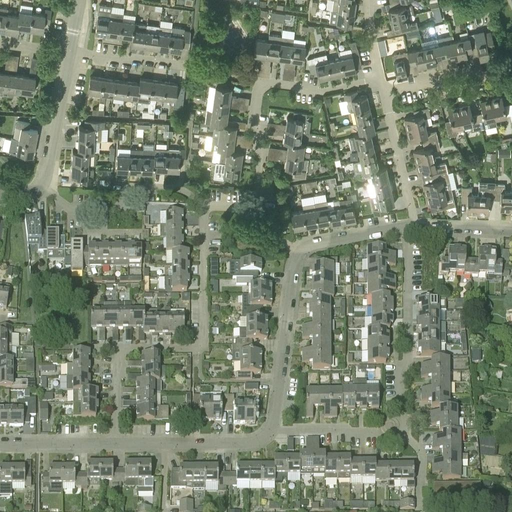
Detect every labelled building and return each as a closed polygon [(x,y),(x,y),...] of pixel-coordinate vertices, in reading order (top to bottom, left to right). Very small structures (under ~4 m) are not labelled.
[(332,0),(331,10),(353,14),(355,1),(352,0),(350,0),(345,0),(346,1),(342,0),(332,0)] [(389,19),(407,15),(413,14),(411,5),(405,6),(405,5),(404,6),(402,0),(400,0),(390,2),(392,8),(387,9),(389,19)] [(428,0),(431,9),(438,8),(436,0),(428,0)] [(43,22),(49,23),(51,10),(44,9),(44,14),(31,12),(29,29),(42,31),(43,22)] [(328,23),(335,24),(351,26),(353,14),(331,10),(330,10),(328,23)] [(17,28),(29,29),(31,12),(18,11),(17,15),(16,23),(18,23),(17,28)] [(119,36),(122,20),(123,13),(110,12),(109,18),(107,34),(119,36)] [(17,33),(17,28),(18,23),(16,23),(17,15),(7,14),(4,31),(17,33)] [(397,33),(410,31),(409,25),(407,15),(389,19),(391,29),(396,28),(397,33)] [(94,32),(107,34),(109,18),(97,16),(94,32)] [(119,36),(131,37),(133,29),(134,22),(122,20),(119,36)] [(156,48),(168,50),(171,28),(159,26),(158,32),(156,48)] [(180,52),(181,46),(188,47),(189,31),(184,30),(184,28),(171,26),(171,28),(168,50),(180,52)] [(130,45),(143,47),(145,31),(133,29),(131,37),(130,45)] [(143,47),(156,48),(158,32),(145,31),(143,47)] [(469,43),(470,49),(472,56),(478,54),(479,59),(489,57),(488,51),(494,50),(490,31),(483,33),(485,39),(474,42),(475,42),(470,43),(469,43)] [(270,57),(278,58),(281,36),(269,34),(268,41),(264,65),(269,65),(270,57)] [(288,68),(292,44),(293,38),(281,36),(278,58),(284,59),(283,67),(288,68)] [(465,51),(470,49),(469,43),(470,43),(468,37),(462,39),(462,38),(453,40),(457,58),(466,55),(465,51)] [(258,64),(264,65),(268,41),(255,39),(252,55),(259,56),(258,64)] [(447,60),(457,58),(453,40),(443,43),(437,44),(440,56),(446,55),(447,60)] [(292,44),(288,68),(293,69),(294,61),(302,62),(305,46),(292,44)] [(434,58),(440,56),(437,44),(432,46),(431,45),(422,47),(426,65),(435,62),(434,58)] [(416,67),(426,65),(422,47),(412,50),(407,51),(410,63),(415,62),(416,67)] [(351,49),(350,49),(351,55),(354,65),(360,63),(357,51),(357,48),(356,48),(351,49)] [(391,55),(392,61),(396,78),(406,76),(405,71),(411,69),(410,63),(407,51),(391,55)] [(330,77),(327,61),(325,54),(313,57),(307,59),(308,65),(314,64),(318,79),(330,77)] [(355,71),(354,65),(351,55),(339,58),(343,74),(355,71)] [(330,77),(343,74),(339,58),(327,61),(330,77)] [(0,88),(7,90),(9,73),(0,72),(0,88)] [(7,90),(20,92),(22,75),(9,73),(7,90)] [(22,75),(20,92),(32,93),(34,77),(22,75)] [(87,92),(100,94),(102,78),(89,77),(87,92)] [(100,94),(99,102),(104,102),(105,95),(112,96),(114,80),(102,78),(100,94)] [(137,101),(149,102),(152,80),(139,78),(138,83),(138,95),(137,100),(137,101)] [(112,96),(124,98),(127,82),(114,80),(112,96)] [(152,80),(149,102),(155,103),(156,97),(162,98),(165,81),(152,80)] [(162,98),(175,100),(177,83),(165,81),(162,98)] [(124,98),(137,100),(138,95),(138,83),(127,82),(124,98)] [(213,99),(237,102),(238,97),(229,96),(231,88),(215,86),(213,99)] [(353,111),(368,107),(366,95),(357,97),(356,91),(343,94),(344,100),(347,100),(347,103),(346,104),(348,110),(350,111),(353,111)] [(490,100),(495,118),(505,116),(501,97),(490,100)] [(211,110),(227,113),(228,106),(236,107),(237,102),(213,99),(211,110)] [(496,125),(495,118),(490,100),(479,102),(482,113),(476,114),(480,129),(496,125)] [(471,131),(480,129),(476,114),(471,115),(469,105),(458,107),(462,126),(469,125),(471,131)] [(355,123),(371,119),(368,107),(353,111),(355,123)] [(406,130),(425,125),(423,118),(430,117),(428,107),(413,110),(414,116),(404,118),(406,130)] [(455,128),(462,126),(458,107),(447,110),(449,120),(444,121),(447,136),(457,134),(455,128)] [(219,124),(234,126),(234,122),(226,120),(227,113),(211,110),(211,111),(207,110),(205,123),(209,123),(209,124),(213,124),(219,125),(219,124)] [(276,128),(300,132),(302,119),(306,120),(306,113),(293,111),(292,118),(286,117),(285,124),(277,123),(276,128)] [(364,134),(369,133),(374,132),(371,119),(355,123),(358,134),(363,133),(364,134)] [(18,140),(34,143),(37,130),(28,129),(29,123),(16,120),(15,127),(20,128),(18,140)] [(77,139),(101,140),(101,128),(104,128),(104,121),(84,120),(84,127),(78,127),(77,139)] [(217,137),(242,141),(242,136),(234,134),(235,126),(234,126),(219,124),(219,125),(213,124),(212,136),(217,137)] [(422,143),(437,140),(435,130),(426,132),(425,125),(406,130),(408,140),(421,137),(422,143)] [(293,143),(299,144),(300,132),(276,128),(275,133),(284,135),(283,143),(287,143),(293,145),(293,143)] [(356,149),(372,145),(369,133),(364,134),(363,133),(358,134),(353,135),(353,136),(348,138),(351,150),(356,149)] [(225,150),(232,151),(233,145),(241,146),(242,141),(217,137),(215,150),(226,151),(225,150)] [(77,151),(93,152),(94,140),(101,140),(77,139),(77,151)] [(10,151),(9,157),(22,160),(23,154),(32,156),(34,143),(18,140),(16,152),(10,151)] [(416,163),(434,158),(433,151),(439,149),(437,140),(422,143),(424,149),(413,151),(416,163)] [(278,154),(308,158),(309,152),(303,151),(304,145),(299,144),(293,143),(293,145),(287,143),(287,149),(278,148),(278,154)] [(359,160),(375,157),(372,145),(356,149),(359,160)] [(179,162),(185,163),(185,149),(179,149),(167,149),(167,154),(166,154),(165,171),(179,171),(179,162)] [(224,162),(240,165),(242,152),(232,151),(225,150),(226,151),(224,162)] [(88,164),(88,163),(88,153),(93,153),(93,152),(77,151),(72,151),(71,163),(88,164)] [(116,171),(128,171),(129,155),(116,154),(116,171)] [(154,170),(165,171),(166,154),(153,154),(153,156),(153,164),(154,164),(154,170)] [(305,178),(306,171),(308,158),(278,154),(277,159),(285,160),(284,168),(286,168),(285,175),(290,176),(290,181),(305,178)] [(128,171),(141,172),(141,156),(129,155),(128,171)] [(154,173),(154,170),(154,164),(153,164),(153,156),(141,156),(141,172),(154,173)] [(359,174),(365,173),(376,170),(375,169),(378,169),(375,157),(359,160),(354,162),(357,174),(357,175),(359,174)] [(432,176),(447,173),(445,163),(436,165),(434,158),(416,163),(418,173),(430,170),(432,176)] [(240,165),(224,162),(222,176),(238,178),(240,165)] [(93,184),(93,177),(93,170),(87,169),(88,164),(71,163),(71,177),(80,177),(80,183),(93,184)] [(372,183),(388,180),(385,167),(378,169),(375,169),(376,170),(365,173),(366,177),(370,177),(372,183)] [(425,195),(444,190),(451,189),(447,173),(432,176),(433,181),(422,184),(425,195)] [(375,195),(391,192),(388,180),(372,183),(375,195)] [(494,200),(495,184),(495,182),(478,181),(477,194),(476,214),(488,214),(489,199),(494,200)] [(499,211),(510,211),(511,191),(504,191),(504,184),(495,184),(494,200),(499,200),(499,211)] [(466,213),(476,214),(477,194),(470,194),(471,187),(461,187),(460,202),(466,203),(466,213)] [(439,209),(454,206),(452,196),(446,197),(444,190),(425,195),(427,206),(438,203),(439,209)] [(373,215),(386,212),(385,206),(393,204),(391,192),(375,195),(369,196),(373,215)] [(306,226),(317,224),(315,208),(314,203),(302,205),(303,210),(306,226)] [(355,220),(355,218),(352,204),(339,206),(342,223),(355,220)] [(317,224),(329,222),(328,216),(329,216),(328,208),(328,206),(315,208),(317,224)] [(330,225),(342,223),(339,206),(328,208),(329,216),(328,216),(329,222),(330,225)] [(293,229),(306,226),(303,210),(290,213),(293,229)] [(165,227),(179,226),(179,220),(182,220),(181,213),(165,214),(165,227)] [(37,252),(46,252),(46,232),(41,232),(39,217),(33,218),(33,219),(24,220),(27,240),(37,240),(37,252)] [(165,240),(180,239),(180,233),(182,233),(182,226),(179,226),(165,227),(165,240)] [(64,252),(64,248),(64,238),(58,238),(58,232),(46,232),(46,252),(64,252)] [(165,254),(180,252),(180,246),(182,246),(182,239),(180,239),(165,240),(165,254)] [(82,267),(82,248),(82,243),(70,243),(70,248),(64,248),(64,252),(64,270),(70,270),(70,273),(82,273),(82,267)] [(88,268),(101,268),(101,248),(94,248),(94,246),(88,246),(88,248),(82,248),(82,267),(88,267),(88,268)] [(101,268),(114,267),(114,248),(107,248),(107,246),(101,246),(101,248),(101,268)] [(114,248),(114,267),(127,267),(127,248),(120,248),(120,246),(114,246),(114,248)] [(141,267),(141,263),(140,248),(133,248),(133,246),(127,246),(127,248),(127,267),(141,267)] [(366,261),(395,260),(395,254),(384,254),(384,248),(366,248),(366,261)] [(447,274),(455,274),(456,250),(448,250),(447,262),(440,261),(440,276),(447,276),(447,274)] [(463,277),(470,277),(471,263),(464,262),(465,250),(456,250),(455,274),(463,274),(463,277)] [(477,275),(485,275),(486,251),(478,251),(477,263),(471,263),(470,277),(477,277),(477,275)] [(501,269),(501,267),(501,264),(494,263),(495,251),(486,251),(485,275),(493,275),(493,278),(500,278),(500,277),(508,278),(509,269),(501,269)] [(171,265),(186,265),(186,259),(188,259),(188,252),(180,252),(165,254),(165,266),(171,266),(171,265)] [(314,277),(333,277),(333,266),(336,266),(336,260),(326,260),(326,266),(314,266),(314,270),(311,270),(311,278),(314,278),(314,277)] [(366,272),(384,272),(384,267),(395,267),(395,260),(366,261),(366,272)] [(235,279),(249,279),(249,273),(260,273),(260,262),(239,262),(239,273),(235,273),(235,279)] [(171,279),(186,278),(186,272),(188,272),(188,265),(186,265),(171,265),(171,266),(171,267),(159,267),(159,268),(157,268),(157,273),(165,273),(165,279),(171,279)] [(366,285),(395,285),(395,278),(384,278),(384,272),(366,272),(366,285)] [(311,288),(333,288),(333,277),(314,277),(314,278),(314,282),(311,282),(311,288)] [(171,279),(171,292),(186,292),(186,285),(188,285),(188,278),(186,278),(171,279)] [(0,308),(5,310),(9,287),(0,285),(0,308)] [(270,285),(249,285),(250,296),(270,296),(270,285)] [(370,297),(384,296),(384,291),(395,291),(395,285),(366,285),(366,297),(370,297)] [(330,299),(329,299),(333,299),(333,288),(311,288),(311,295),(314,295),(314,298),(330,299)] [(241,313),(255,313),(255,307),(270,307),(270,296),(250,296),(241,296),(241,313)] [(370,308),(392,308),(392,301),(388,301),(388,296),(384,296),(370,297),(370,308)] [(308,310),(330,310),(329,299),(330,299),(314,298),(311,298),(311,303),(308,303),(308,310)] [(420,312),(438,312),(438,300),(417,300),(417,307),(420,307),(420,312)] [(104,333),(104,329),(104,305),(98,305),(98,312),(90,312),(90,329),(98,329),(98,333),(104,333)] [(117,333),(117,329),(117,305),(104,305),(104,329),(111,329),(111,333),(117,333)] [(130,329),(130,311),(130,305),(117,305),(117,329),(125,329),(125,333),(130,333),(130,329)] [(389,319),(388,319),(388,315),(392,315),(392,308),(370,308),(370,320),(389,319)] [(170,335),(170,311),(170,310),(164,310),(164,318),(157,318),(157,335),(164,335),(164,339),(170,339),(170,335)] [(311,322),(330,322),(330,310),(308,310),(308,317),(311,317),(311,322)] [(138,333),(143,333),(144,312),(144,311),(130,311),(130,329),(138,329),(138,333)] [(170,311),(170,335),(178,335),(178,338),(183,338),(183,311),(170,311)] [(157,339),(157,335),(157,318),(157,312),(144,312),(143,333),(143,335),(151,335),(151,339),(157,339)] [(417,323),(438,323),(438,312),(420,312),(420,316),(417,316),(417,323)] [(245,330),(266,330),(266,319),(255,319),(255,313),(241,313),(241,319),(245,319),(245,330)] [(370,330),(384,330),(388,330),(388,326),(392,326),(392,319),(388,319),(389,319),(370,320),(370,330)] [(301,334),(330,334),(330,322),(311,322),(311,326),(301,326),(301,334)] [(420,334),(438,334),(438,323),(417,323),(417,330),(420,330),(420,334)] [(0,347),(6,348),(6,334),(11,334),(11,327),(0,327),(0,347)] [(235,347),(248,347),(251,347),(251,341),(266,340),(266,330),(245,330),(238,330),(238,340),(235,340),(235,347)] [(366,341),(388,341),(388,335),(384,335),(384,330),(370,330),(366,330),(366,341)] [(311,346),(330,346),(330,334),(301,334),(301,339),(311,339),(311,346)] [(417,346),(438,346),(438,334),(420,334),(420,338),(417,338),(417,346)] [(385,353),(385,352),(385,348),(388,348),(388,341),(366,341),(366,353),(385,353)] [(301,358),(330,358),(330,346),(311,346),(311,350),(301,350),(301,358)] [(420,357),(438,357),(438,346),(417,346),(417,352),(420,352),(420,357)] [(231,364),(239,363),(260,363),(260,353),(248,353),(248,347),(235,347),(230,347),(231,364)] [(87,359),(88,359),(89,359),(89,352),(72,352),(72,365),(87,365),(87,359)] [(366,353),(366,364),(385,364),(385,359),(388,359),(388,352),(385,352),(385,353),(366,353)] [(27,373),(35,373),(34,354),(26,355),(27,373)] [(141,369),(158,369),(158,355),(141,355),(141,363),(137,363),(137,369),(141,369)] [(311,369),(330,369),(330,358),(301,358),(301,363),(311,363),(311,369)] [(420,372),(449,372),(449,359),(430,360),(430,365),(420,365),(420,372)] [(0,374),(12,374),(12,361),(6,361),(0,361),(0,374)] [(235,380),(248,380),(248,374),(260,374),(260,363),(239,363),(239,374),(235,374),(235,380)] [(60,391),(71,391),(72,365),(67,365),(67,377),(60,377),(60,391)] [(87,372),(88,372),(89,372),(89,365),(87,365),(72,365),(72,378),(87,378),(87,372)] [(137,382),(158,382),(163,382),(163,369),(158,369),(141,369),(141,377),(137,377),(137,382)] [(431,384),(449,384),(449,372),(420,372),(420,379),(431,379),(431,384)] [(0,387),(12,388),(27,388),(26,381),(12,381),(12,374),(0,374),(0,387)] [(39,390),(50,390),(50,377),(40,376),(39,390)] [(87,392),(87,391),(87,385),(89,385),(89,378),(87,378),(72,378),(72,392),(80,392),(87,392)] [(366,410),(366,407),(366,389),(366,381),(354,382),(354,385),(354,407),(359,407),(359,410),(366,410)] [(133,395),(136,395),(154,395),(158,395),(158,382),(137,382),(136,382),(136,390),(133,390),(133,395)] [(420,396),(449,396),(449,395),(454,395),(454,384),(449,384),(431,384),(431,389),(420,390),(420,396)] [(354,410),(354,407),(354,385),(341,385),(341,391),(342,407),(347,407),(347,410),(354,410)] [(366,389),(366,407),(371,407),(371,410),(378,410),(378,389),(366,389)] [(80,404),(95,404),(95,398),(97,398),(97,391),(87,391),(87,392),(80,392),(80,404)] [(312,409),(317,409),(317,391),(305,391),(305,419),(312,419),(312,409)] [(323,419),(329,419),(329,391),(317,391),(317,409),(323,409),(323,419)] [(342,409),(342,407),(341,391),(329,391),(329,419),(336,419),(336,409),(342,409)] [(136,409),(154,409),(154,395),(136,395),(136,403),(133,403),(133,409),(136,409)] [(439,408),(449,408),(449,396),(420,396),(420,403),(431,403),(431,409),(439,408)] [(199,422),(210,422),(210,400),(200,400),(200,397),(193,397),(193,410),(199,410),(199,422)] [(221,410),(227,410),(227,397),(220,397),(221,400),(210,400),(210,422),(221,422),(221,410)] [(233,425),(244,425),(244,404),(233,404),(233,397),(227,397),(227,410),(233,410),(233,425)] [(23,416),(35,416),(35,399),(29,399),(24,398),(22,398),(22,402),(16,402),(16,410),(9,410),(9,427),(23,427),(23,416)] [(47,420),(47,404),(39,404),(39,420),(47,420)] [(80,418),(88,418),(95,418),(95,411),(97,411),(97,404),(95,404),(80,404),(80,418)] [(244,404),(244,425),(254,425),(254,404),(244,404)] [(428,420),(457,420),(457,408),(449,408),(439,408),(439,414),(428,414),(428,420)] [(133,422),(154,422),(167,422),(166,409),(154,409),(136,409),(136,416),(133,416),(133,422)] [(0,427),(9,427),(9,410),(0,410),(0,427)] [(442,433),(457,432),(457,420),(428,420),(428,427),(439,427),(439,433),(442,433)] [(432,444),(460,444),(460,432),(457,432),(442,433),(442,438),(432,438),(432,444)] [(299,476),(311,476),(311,440),(305,440),(305,454),(298,454),(298,458),(299,476)] [(311,476),(324,476),(324,458),(324,454),(318,454),(318,440),(311,440),(311,476)] [(442,456),(460,456),(460,444),(432,444),(432,451),(442,451),(442,456)] [(432,469),(460,468),(460,462),(467,462),(467,456),(460,456),(442,456),(442,462),(432,462),(432,469)] [(274,476),(286,476),(286,458),(273,458),(273,466),(274,476)] [(286,476),(299,476),(298,458),(286,458),(286,476)] [(324,481),(337,481),(337,458),(324,458),(324,476),(324,481)] [(350,480),(350,462),(350,458),(337,458),(337,481),(349,481),(349,480),(350,480)] [(350,480),(362,480),(362,462),(350,462),(350,480)] [(375,483),(375,466),(375,462),(362,462),(362,480),(374,480),(374,483),(375,483)] [(87,481),(99,481),(99,464),(87,464),(87,474),(80,474),(80,488),(80,490),(86,490),(87,488),(87,481)] [(112,484),(119,484),(118,470),(112,470),(112,464),(99,464),(99,481),(112,481),(112,484)] [(125,481),(137,481),(137,464),(125,464),(125,470),(118,470),(119,484),(125,484),(125,481)] [(137,481),(137,494),(152,494),(152,480),(150,480),(150,464),(137,464),(137,481)] [(235,474),(229,474),(229,487),(232,487),(236,487),(236,484),(248,484),(248,466),(235,466),(235,474)] [(248,484),(261,484),(261,466),(248,466),(248,484)] [(274,484),(274,476),(273,466),(261,466),(261,484),(274,484)] [(375,483),(387,483),(387,466),(375,466),(375,483)] [(394,483),(400,483),(399,466),(387,466),(387,483),(387,488),(394,488),(394,483)] [(413,489),(413,483),(413,466),(399,466),(400,483),(400,489),(407,489),(413,489)] [(170,489),(192,489),(192,467),(178,467),(178,474),(170,474),(170,489)] [(205,490),(205,485),(204,467),(192,467),(192,489),(192,490),(205,490)] [(217,487),(223,487),(223,474),(217,474),(217,467),(204,467),(205,485),(217,484),(217,487)] [(0,491),(11,491),(11,468),(0,468),(0,491)] [(25,488),(30,488),(30,475),(24,475),(24,468),(11,468),(11,491),(25,491),(25,488)] [(49,491),(61,491),(61,468),(48,468),(48,474),(42,474),(42,488),(49,488),(49,491)] [(74,488),(80,488),(80,474),(74,474),(74,468),(61,468),(61,491),(74,491),(74,488)] [(442,481),(460,481),(460,468),(432,469),(432,475),(442,475),(442,481)] [(400,511),(414,511),(414,502),(400,502),(400,511)]
